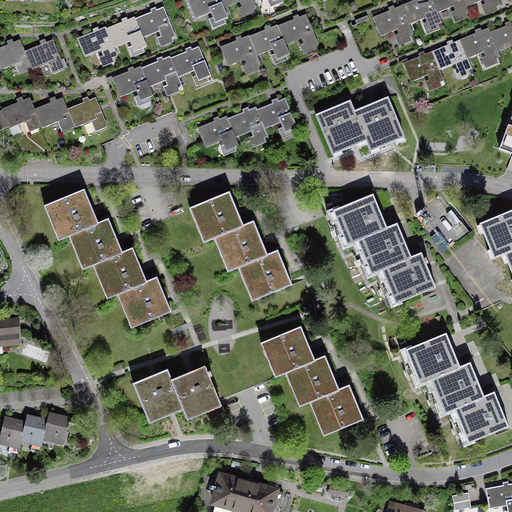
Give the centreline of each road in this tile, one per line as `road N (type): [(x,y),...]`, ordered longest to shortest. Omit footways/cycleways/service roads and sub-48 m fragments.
road 1 (residential): [(0,177),(411,181),(511,190)]
road 2 (residential): [(111,461),(221,445),(418,475),(511,456)]
road 3 (residential): [(33,289),(92,401),(111,461)]
